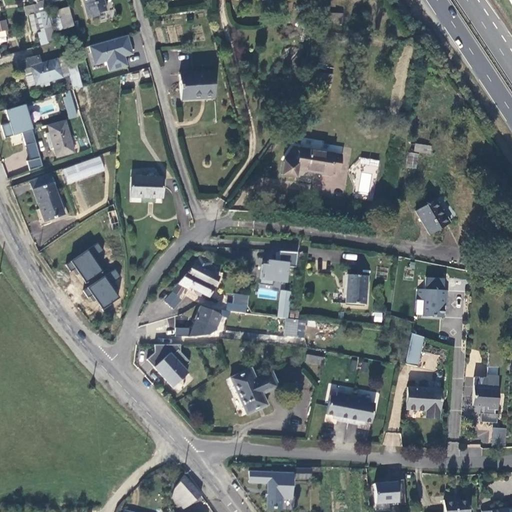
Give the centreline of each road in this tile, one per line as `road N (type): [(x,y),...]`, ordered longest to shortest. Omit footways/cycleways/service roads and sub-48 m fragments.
road 1 (unclassified): [(103,366),(123,347),(153,276),(200,230),(136,0)]
road 2 (unclassified): [(184,449),(511,465)]
road 3 (unclassified): [(0,210),(59,314),(103,366)]
road 4 (trunk): [(436,0),(511,113)]
